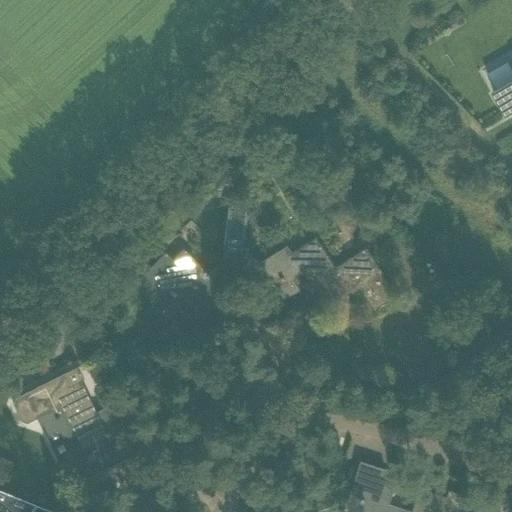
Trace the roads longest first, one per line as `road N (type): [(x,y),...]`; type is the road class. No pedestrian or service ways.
road 1 (track): [(330,0),(26,303)]
road 2 (residential): [(511,472),(315,417),(274,438),(229,485)]
road 3 (track): [(348,0),(511,161)]
